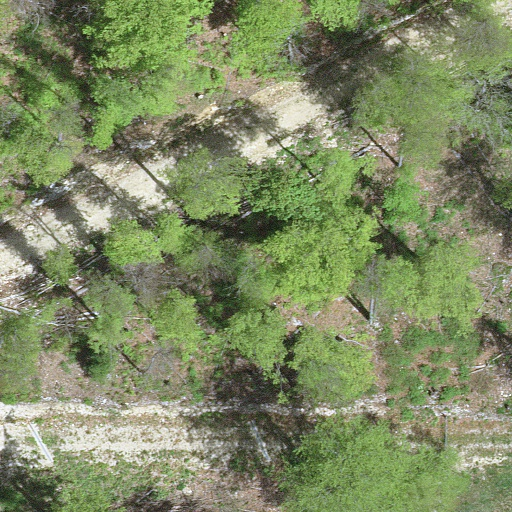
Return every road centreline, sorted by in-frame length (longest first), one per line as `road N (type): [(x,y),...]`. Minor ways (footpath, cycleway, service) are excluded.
road 1 (track): [(0,264),(261,122),(511,1)]
road 2 (track): [(0,440),(115,435),(511,446)]
